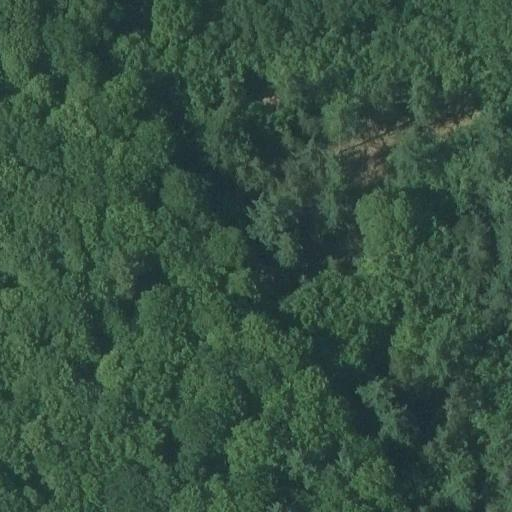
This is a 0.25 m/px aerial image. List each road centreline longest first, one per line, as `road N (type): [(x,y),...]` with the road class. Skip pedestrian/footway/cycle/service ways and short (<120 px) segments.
road 1 (track): [(4,100),(92,85),(124,91),(154,120),(213,222),(411,511)]
road 2 (track): [(511,1),(83,39),(53,47),(0,105)]
